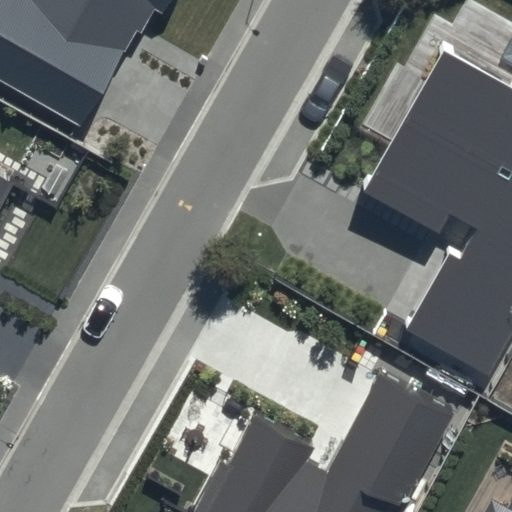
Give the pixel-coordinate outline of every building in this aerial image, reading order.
[(0,0),(0,82),(79,127),(148,6),(162,14),(169,0),(0,0)] [(511,337),(511,84),(443,45),(362,190),(438,233),(448,215),(473,229),(458,254),(445,247),(401,326),(490,376),(511,337)] [(0,209),(14,185),(0,176),(0,209)] [(452,413),(380,374),(325,473),(301,460),(310,444),(259,416),(205,511),(385,511),(391,502),(400,506),(452,413)] [(511,511),(511,499),(507,509),(492,501),(485,511),(511,511)]
